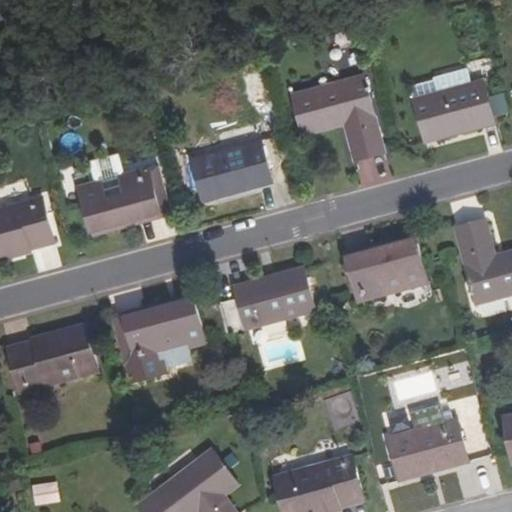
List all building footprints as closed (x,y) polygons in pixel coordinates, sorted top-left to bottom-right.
[(260,71),(241,73),(245,101),(264,99),(260,71)] [(384,152),(364,75),(291,94),(302,133),(346,122),(356,159),(384,152)] [(496,124),(484,82),(414,101),(426,143),(496,124)] [(507,93),(494,94),(497,115),(510,113),(507,93)] [(273,182),(262,139),(192,160),(204,201),(273,182)] [(354,162),(360,188),(391,180),(385,155),(354,162)] [(77,186),(89,226),(133,214),(135,219),(160,212),(158,203),(169,200),(158,163),(77,186)] [(0,255),(55,241),(43,196),(0,207),(0,255)] [(172,214),(169,200),(158,203),(160,212),(135,219),(133,214),(89,226),(91,236),(172,214)] [(511,251),(496,256),(485,219),(455,227),(477,304),(511,294),(511,251)] [(371,250),(373,256),(418,245),(417,238),(371,250)] [(371,250),(347,257),(359,302),(429,283),(418,245),(373,256),(371,250)] [(316,311),(304,269),(234,288),(246,331),(316,311)] [(123,314),(124,318),(149,311),(150,317),(196,305),(193,294),(123,314)] [(149,311),(124,318),(126,327),(116,329),(131,385),(167,376),(161,356),(207,343),(196,305),(150,317),(149,311)] [(123,314),(112,317),(116,329),(126,327),(124,318),(123,314)] [(99,372),(87,328),(8,349),(21,393),(99,372)] [(511,413),(503,415),(511,459),(511,413)] [(469,459),(457,417),(386,436),(398,478),(469,459)] [(319,511),(366,500),(354,454),(276,476),(285,511),(319,511)] [(230,511),(193,462),(132,508),(135,511),(230,511)] [(33,485),(37,506),(62,502),(58,481),(33,485)]
